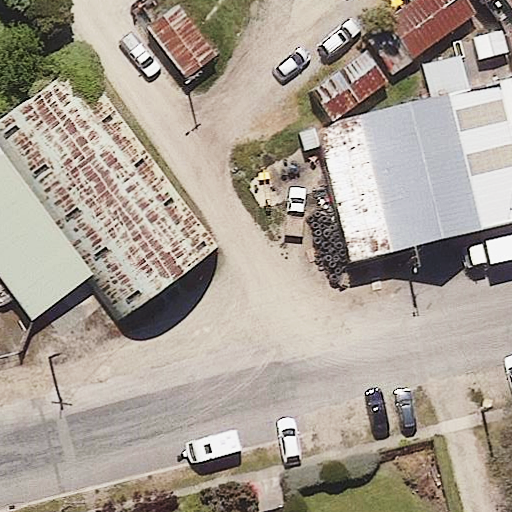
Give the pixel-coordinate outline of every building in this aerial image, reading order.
[(511,0),(450,0),(470,26),(511,81),(511,0)] [(372,230),(511,198),(511,81),(470,26),(384,41),(393,83),(340,93),(372,230)] [(0,191),(53,263),(84,308),(198,228),(61,37),(0,80),(0,191)] [(306,245),(372,230),(340,93),(271,106),(306,245)] [(0,301),(53,263),(0,191),(0,301)] [(211,511),(208,499),(153,511),(211,511)]
